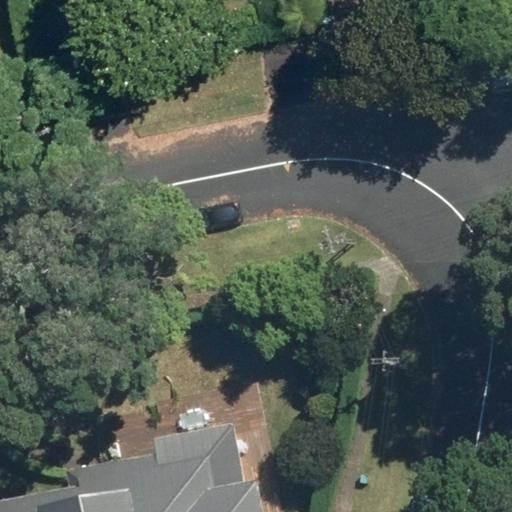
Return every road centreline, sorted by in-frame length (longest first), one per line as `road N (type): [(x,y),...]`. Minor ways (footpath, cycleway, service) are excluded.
road 1 (residential): [(416,141),(0,208)]
road 2 (residential): [(416,141),(494,261),(496,318),(469,511)]
